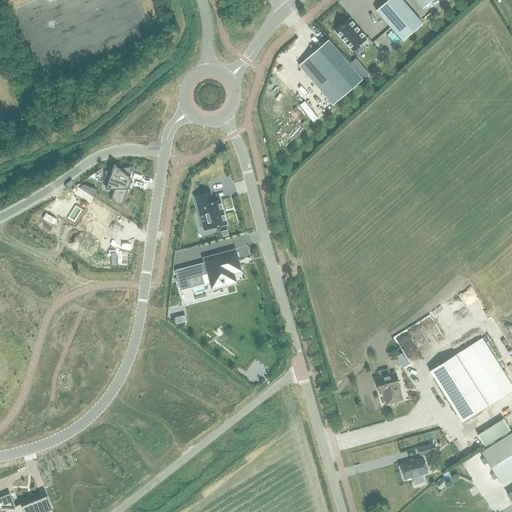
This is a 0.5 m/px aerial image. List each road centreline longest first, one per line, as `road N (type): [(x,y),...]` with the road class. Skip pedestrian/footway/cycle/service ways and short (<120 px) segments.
road 1 (residential): [(0,457),(79,425),(116,386),(138,333),(165,153)]
road 2 (unclassified): [(302,373),(248,173),(225,118)]
road 3 (unclassified): [(121,511),(302,373)]
road 4 (unclassified): [(0,216),(104,153),(165,153)]
road 5 (unclassified): [(343,511),(302,373)]
